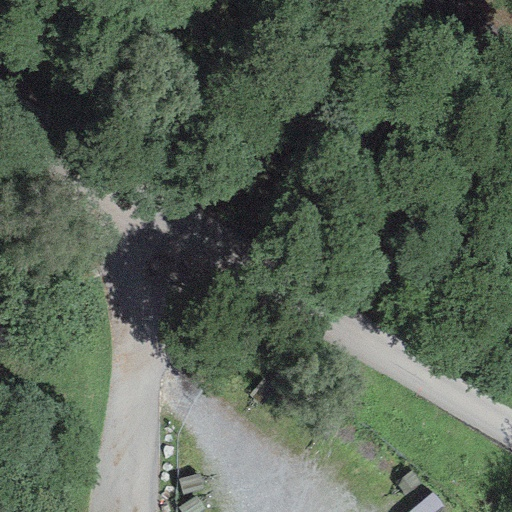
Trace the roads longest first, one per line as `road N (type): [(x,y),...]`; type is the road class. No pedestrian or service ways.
road 1 (track): [(511,430),(0,109)]
road 2 (track): [(131,511),(130,194)]
road 3 (track): [(400,0),(511,76)]
